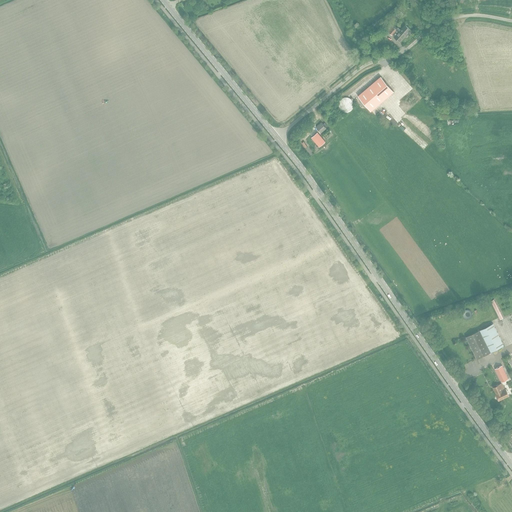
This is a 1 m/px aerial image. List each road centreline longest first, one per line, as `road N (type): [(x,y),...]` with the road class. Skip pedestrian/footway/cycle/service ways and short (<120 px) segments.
road 1 (tertiary): [(511,465),(276,137)]
road 2 (unclassified): [(276,137),(360,68),(446,20),(511,21)]
road 3 (tertiary): [(276,137),(163,0)]
